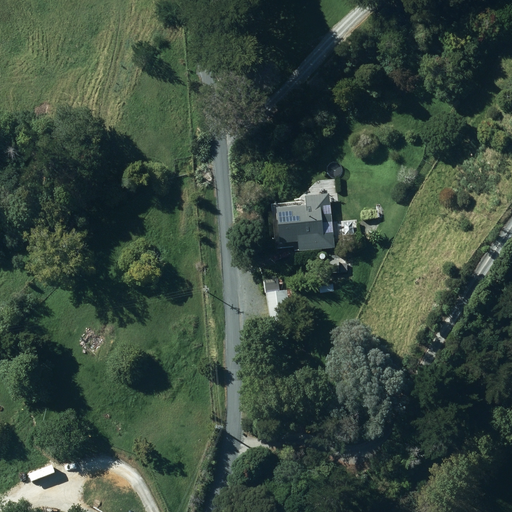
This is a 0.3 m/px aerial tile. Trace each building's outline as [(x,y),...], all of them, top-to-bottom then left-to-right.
[(423,155),(428,146),(419,141),(411,155),(418,159),(421,154),(423,155)] [(318,182),(295,204),(272,205),(275,245),(299,244),(300,250),(343,248),(342,237),(334,238),(331,182),(318,182)] [(330,272),(347,273),(348,259),(331,258),(330,272)] [(276,269),(263,271),(271,323),(282,321),(281,313),(291,311),(288,292),(279,293),(276,269)] [(336,298),(315,297),(315,308),(336,308),(336,298)]
